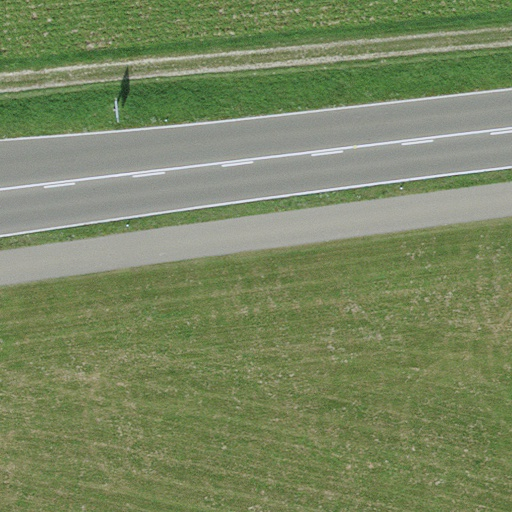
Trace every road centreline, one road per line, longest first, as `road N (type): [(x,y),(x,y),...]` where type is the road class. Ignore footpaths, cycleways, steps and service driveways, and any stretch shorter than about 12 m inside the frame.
road 1 (track): [(0,79),(511,28)]
road 2 (primary): [(38,183),(511,129)]
